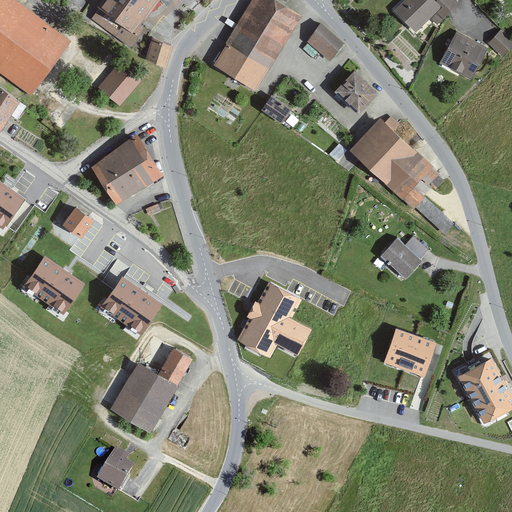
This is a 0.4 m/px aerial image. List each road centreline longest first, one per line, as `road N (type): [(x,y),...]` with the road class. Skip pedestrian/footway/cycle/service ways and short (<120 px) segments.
road 1 (unclassified): [(511,349),(457,172),(315,0)]
road 2 (unclassified): [(511,449),(236,381)]
road 3 (residential): [(213,291),(188,283),(155,247),(60,176)]
road 4 (tertiary): [(213,291),(171,149),(168,109)]
road 5 (tertiary): [(208,511),(231,464),(236,381)]
road 6 (tertiary): [(168,109),(181,54),(227,0)]
road 7 (residential): [(168,109),(60,176)]
